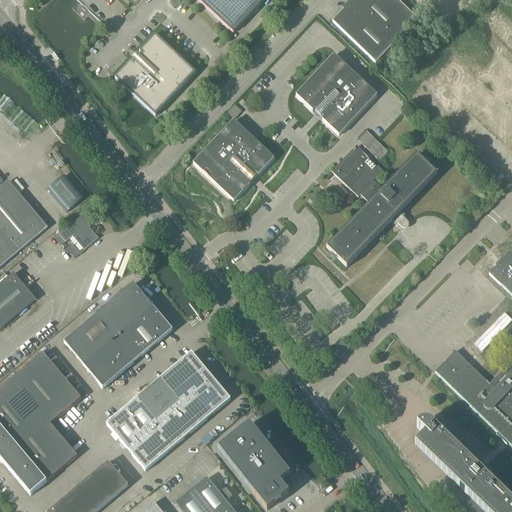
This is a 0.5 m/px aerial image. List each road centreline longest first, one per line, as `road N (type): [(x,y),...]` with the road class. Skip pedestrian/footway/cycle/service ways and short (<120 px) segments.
road 1 (unknown): [(222,301),(91,429),(83,461),(44,508),(30,507),(0,472)]
road 2 (unclassified): [(308,411),(511,201)]
road 3 (unclassified): [(137,190),(317,0)]
road 4 (unclassified): [(137,190),(0,17)]
road 5 (unknown): [(395,390),(452,435),(458,450),(446,469),(423,468),(398,409)]
road 6 (unclassified): [(308,411),(193,262)]
road 7 (unknown): [(156,214),(19,327)]
road 8 (unclassified): [(319,167),(275,123),(272,95),(315,43)]
road 9 (unclassified): [(281,300),(308,283),(346,326),(319,350)]
